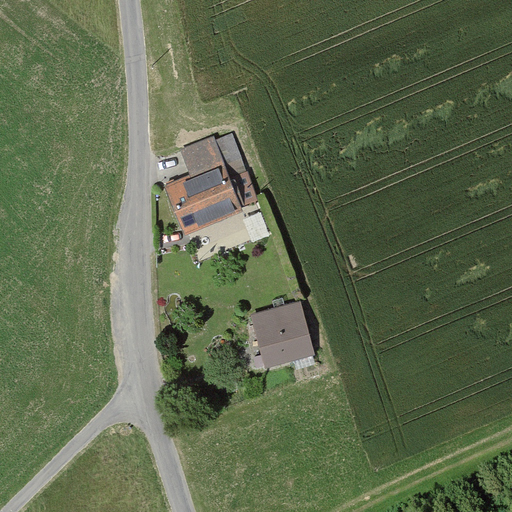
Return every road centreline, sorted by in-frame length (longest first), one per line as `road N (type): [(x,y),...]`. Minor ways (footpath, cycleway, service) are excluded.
road 1 (residential): [(126,0),(138,82),(141,383)]
road 2 (residential): [(141,383),(5,511)]
road 3 (residential): [(141,383),(184,511)]
